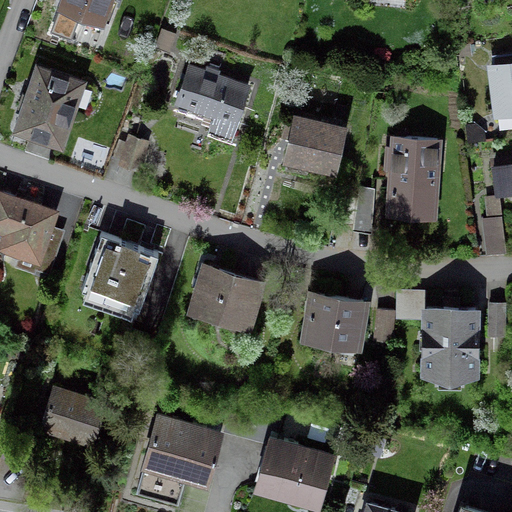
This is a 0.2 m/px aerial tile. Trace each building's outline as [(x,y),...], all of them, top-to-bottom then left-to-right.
[(62,0),(61,3),(101,18),(101,16),(108,19),(115,0),(62,0)] [(511,51),(492,54),(493,63),(491,64),(497,111),(511,109),(511,51)] [(60,142),(81,80),(39,65),(17,128),(60,142)] [(178,99),(216,112),(211,129),(230,136),(247,86),(216,75),(218,70),(208,67),(206,72),(190,66),(178,99)] [(285,165),(317,173),(320,162),(333,165),(342,125),(296,115),(285,165)] [(137,168),(147,140),(130,134),(120,163),(137,168)] [(432,214),(433,203),(437,137),(395,134),(394,145),(386,144),(385,159),(393,160),(390,200),(390,211),(432,214)] [(496,189),(511,187),(511,161),(493,164),(496,189)] [(358,196),(354,223),(371,226),(374,187),(359,185),(358,196)] [(37,257),(49,223),(54,209),(0,190),(0,228),(6,231),(2,245),(37,257)] [(486,195),(489,215),(500,213),(497,193),(486,195)] [(339,221),(354,223),(358,196),(344,194),(339,221)] [(503,247),(500,218),(485,220),(488,249),(503,247)] [(63,228),(49,223),(37,257),(34,266),(48,271),(63,228)] [(138,307),(158,250),(101,231),(81,287),(138,307)] [(246,322),(259,280),(206,264),(192,313),(213,319),(215,312),(246,322)] [(356,341),(363,299),(313,290),(305,340),(330,344),(332,337),(356,341)] [(424,316),(425,290),(397,290),(397,316),(424,316)] [(426,306),(425,368),(438,369),(438,372),(461,373),(461,369),(474,369),(475,307),(458,306),(458,297),(444,297),(443,306),(426,306)] [(505,302),(489,301),(489,331),(505,331),(505,302)] [(394,309),(378,307),(375,337),(391,339),(394,309)] [(41,422),(92,439),(104,400),(53,384),(41,422)] [(220,429),(206,425),(207,423),(193,419),(192,421),(158,412),(136,489),(178,501),(186,472),(206,477),(220,429)] [(20,434),(7,430),(0,453),(0,455),(13,459),(20,434)] [(270,435),(256,484),(287,493),(289,487),(319,495),(331,453),(298,443),(298,441),(284,437),(283,439),(270,435)] [(33,465),(29,479),(56,488),(60,474),(33,465)] [(403,511),(370,502),(367,511),(403,511)]
